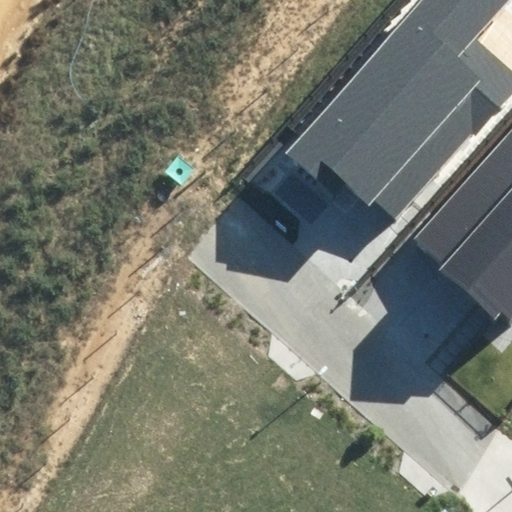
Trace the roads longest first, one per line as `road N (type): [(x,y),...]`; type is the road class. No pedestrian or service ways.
road 1 (residential): [(511,489),(230,240)]
road 2 (unknown): [(230,240),(27,0)]
